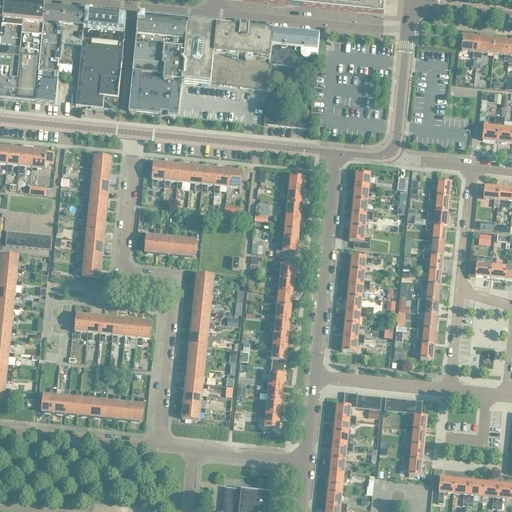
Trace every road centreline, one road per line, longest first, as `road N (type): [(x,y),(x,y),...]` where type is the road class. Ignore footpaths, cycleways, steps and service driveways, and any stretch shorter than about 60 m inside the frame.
road 1 (residential): [(157,444),(174,278),(123,272),(135,133)]
road 2 (residential): [(408,32),(82,0)]
road 3 (residential): [(315,376),(338,154)]
road 4 (residential): [(338,154),(135,133)]
road 5 (residential): [(157,444),(0,428)]
road 6 (residential): [(135,133),(0,119)]
road 7 (residential): [(447,390),(315,376)]
road 8 (residential): [(408,32),(396,143),(385,157)]
road 9 (residential): [(458,293),(472,167)]
